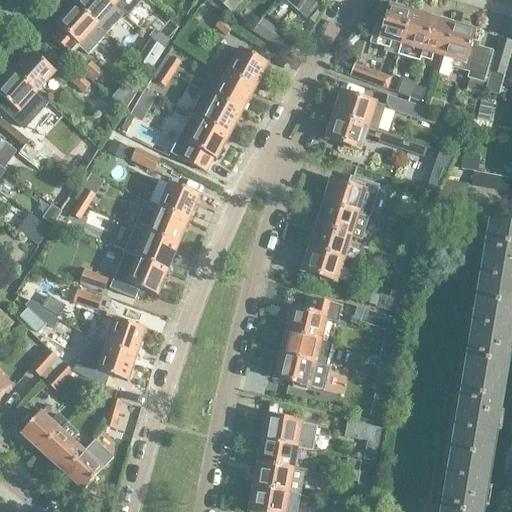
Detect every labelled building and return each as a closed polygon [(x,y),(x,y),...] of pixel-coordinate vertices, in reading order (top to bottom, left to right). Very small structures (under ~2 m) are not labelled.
[(115,6),(107,0),(80,0),(75,6),(97,26),(96,27),(104,33),(109,38),(117,29),(104,18),(114,7),(115,6)] [(107,0),(115,6),(114,7),(127,19),(134,11),(122,0),(107,0)] [(232,15),(233,14),(245,0),(224,0),(221,4),(232,15)] [(285,0),(306,18),(321,2),(318,0),(285,0)] [(75,6),(57,26),(60,29),(52,38),(71,55),(78,47),(86,54),(104,33),(96,27),(97,26),(75,6)] [(389,43),(401,46),(411,13),(389,6),(386,17),(383,16),(379,28),(382,29),(377,46),(388,49),(389,43)] [(431,19),(411,13),(401,46),(411,49),(409,55),(420,58),(431,19)] [(453,25),(431,19),(420,58),(430,62),(432,56),(443,59),(453,25)] [(226,38),(233,29),(222,20),(214,28),(226,38)] [(262,20),(254,33),(253,34),(279,51),(288,37),(262,20)] [(154,60),(155,58),(169,35),(160,29),(156,35),(141,23),(133,32),(141,38),(140,40),(149,47),(144,54),(154,60)] [(469,73),(467,79),(483,83),(492,52),(473,47),(474,43),(471,42),(474,32),(453,25),(443,59),(453,62),(451,68),(469,73)] [(511,42),(499,39),(484,92),(499,96),(511,51),(511,42)] [(240,50),(227,74),(255,89),(268,65),(240,50)] [(32,54),(14,73),(36,93),(55,72),(47,65),(46,66),(32,54)] [(165,89),(181,64),(172,59),(156,83),(165,89)] [(95,81),(102,73),(91,63),(84,71),(95,81)] [(354,66),(350,78),(374,87),(378,74),(354,66)] [(36,93),(14,73),(0,89),(0,96),(10,106),(10,107),(18,114),(36,93)] [(255,89),(227,74),(214,97),(242,112),(255,89)] [(83,95),(91,87),(79,76),(72,84),(83,95)] [(402,82),(398,95),(422,103),(426,91),(402,82)] [(384,108),(374,104),(342,93),(334,116),(378,131),(385,110),(383,110),(384,108)] [(242,112),(214,97),(201,120),(229,135),(242,112)] [(416,120),(427,124),(431,111),(388,97),(388,98),(387,103),(388,109),(390,111),(395,114),(416,120)] [(492,105),(481,103),(477,120),(489,122),(492,105)] [(28,144),(41,156),(51,145),(18,115),(10,124),(24,138),(26,136),(30,140),(28,144)] [(216,160),(229,135),(201,120),(193,116),(171,154),(206,173),(214,158),(216,160)] [(378,131),(334,116),(327,139),(359,150),(364,135),(380,140),(379,145),(409,155),(413,144),(378,132),(378,131)] [(0,141),(0,156),(2,158),(9,148),(0,141)] [(45,162),(40,158),(41,156),(28,144),(25,146),(18,156),(38,171),(45,162)] [(160,161),(136,150),(131,162),(154,173),(160,161)] [(462,169),(480,170),(480,157),(463,156),(462,169)] [(0,183),(4,187),(11,176),(0,169),(0,168),(0,183)] [(471,188),(511,194),(511,179),(473,173),(471,188)] [(331,181),(324,204),(357,215),(364,192),(331,181)] [(430,218),(461,224),(468,186),(445,182),(430,218)] [(169,184),(158,210),(187,222),(198,197),(169,184)] [(86,191),(79,203),(88,210),(96,197),(86,191)] [(79,203),(71,216),(80,222),(88,210),(79,203)] [(369,219),(357,215),(324,204),(317,227),(350,237),(362,241),(369,219)] [(187,222),(158,210),(148,234),(177,247),(187,222)] [(40,245),(52,229),(31,212),(18,229),(40,245)] [(511,229),(489,226),(441,511),(482,511),(511,334),(511,229)] [(350,237),(317,227),(310,249),(343,260),(350,237)] [(177,247),(148,234),(138,259),(167,271),(177,247)] [(343,260),(310,249),(303,272),(336,283),(343,260)] [(167,271),(138,259),(126,285),(135,289),(136,288),(156,296),(167,271)] [(104,293),(109,280),(84,272),(80,285),(104,293)] [(97,313),(102,299),(77,291),(73,305),(97,313)] [(400,316),(404,304),(380,296),(375,309),(400,316)] [(341,309),(307,300),(303,314),(292,311),(286,334),(319,343),(325,322),(337,326),(341,309)] [(38,310),(39,307),(32,304),(29,309),(21,318),(38,335),(46,326),(54,330),(59,322),(54,319),(38,310)] [(0,311),(0,326),(7,333),(14,325),(0,311)] [(369,312),(365,323),(364,325),(396,335),(400,322),(369,312)] [(114,320),(108,339),(101,337),(98,346),(135,358),(144,332),(123,324),(123,323),(114,320)] [(319,343),(286,334),(281,357),(314,365),(326,368),(331,345),(319,343)] [(135,358),(98,346),(95,345),(92,355),(101,359),(95,375),(104,378),(105,377),(126,384),(135,358)] [(41,379),(58,360),(47,350),(30,369),(41,379)] [(314,365),(281,357),(275,380),(293,385),(292,388),(305,392),(306,389),(308,389),(314,365)] [(56,393),(73,374),(63,365),(46,383),(56,393)] [(400,381),(390,379),(392,373),(377,369),(372,391),(396,397),(400,381)] [(0,378),(0,398),(4,394),(5,395),(11,388),(0,378)] [(112,400),(110,408),(104,428),(115,431),(119,416),(133,420),(136,409),(122,405),(123,403),(112,400)] [(20,436),(36,450),(56,429),(39,413),(33,420),(34,421),(20,436)] [(266,419),(262,442),(296,449),(300,425),(266,419)] [(382,429),(347,422),(344,438),(367,442),(363,461),(375,464),(382,429)] [(56,429),(36,450),(51,464),(71,443),(56,429)] [(296,449),(262,442),(258,465),(301,474),(302,465),(293,463),(296,449)] [(71,443),(51,464),(67,478),(91,451),(82,443),(77,448),(71,443)] [(91,451),(67,478),(83,493),(96,477),(97,478),(103,472),(90,460),(94,454),(91,451)] [(304,474),(301,474),(258,465),(253,488),(300,497),(304,474)] [(373,488),(375,476),(359,473),(357,485),(373,488)] [(373,488),(357,485),(356,495),(371,498),(373,488)] [(297,511),(300,497),(253,488),(249,511),(297,511)]
